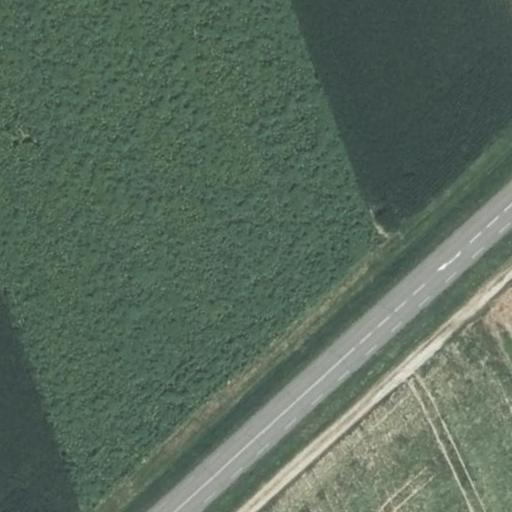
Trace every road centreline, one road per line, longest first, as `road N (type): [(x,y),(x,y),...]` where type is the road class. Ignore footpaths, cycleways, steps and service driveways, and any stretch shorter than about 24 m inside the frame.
road 1 (tertiary): [(175,511),(511,206)]
road 2 (track): [(252,511),(511,275)]
